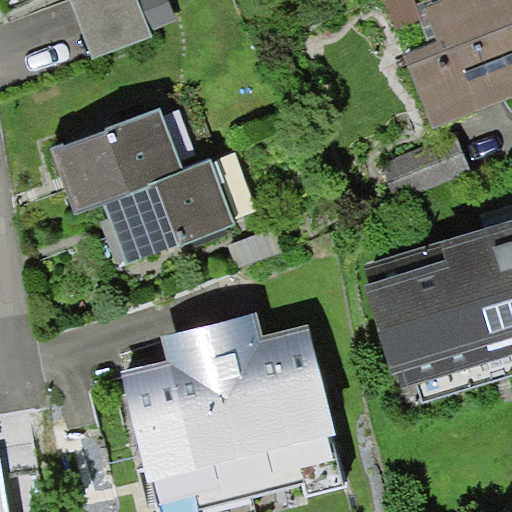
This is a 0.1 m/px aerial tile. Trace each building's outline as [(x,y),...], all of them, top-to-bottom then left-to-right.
[(139,0),(74,0),(99,62),(155,41),(139,0)] [(511,98),(511,0),(445,0),(405,15),(446,123),(511,98)] [(175,115),(60,161),(84,220),(199,175),(175,115)] [(465,142),(384,175),(397,206),(478,174),(465,142)] [(230,163),(114,209),(138,268),(254,222),(230,163)] [(398,404),(511,374),(511,230),(362,270),(398,404)] [(185,371),(139,381),(165,511),(282,511),(359,497),(325,329),(277,339),(272,313),(177,332),(185,371)]
